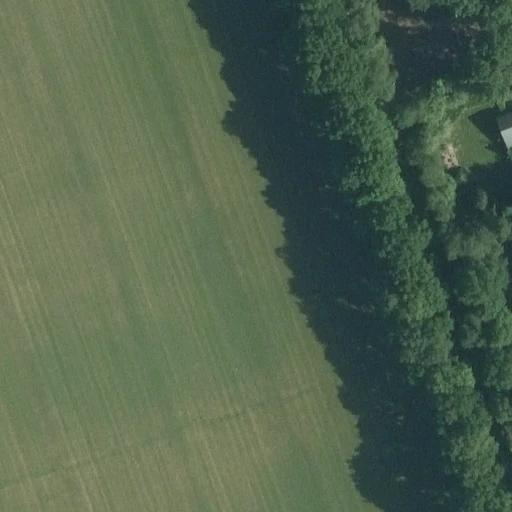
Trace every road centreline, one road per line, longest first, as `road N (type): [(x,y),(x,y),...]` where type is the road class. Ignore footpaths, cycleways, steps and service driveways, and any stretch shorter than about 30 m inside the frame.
road 1 (residential): [(474,376),(380,115)]
road 2 (residential): [(380,115),(511,69)]
road 3 (residential): [(380,115),(344,0)]
